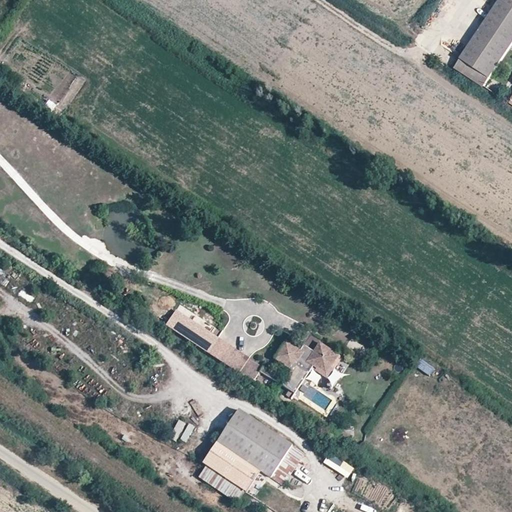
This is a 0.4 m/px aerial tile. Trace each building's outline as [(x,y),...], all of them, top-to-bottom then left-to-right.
[(511,42),(511,1),(509,0),(499,0),(481,27),(510,46),(511,42)] [(510,46),(481,27),(459,58),(488,78),(510,46)] [(442,50),(439,56),(455,63),(458,57),(442,50)] [(488,78),(459,58),(454,66),(483,86),(488,78)] [(177,310),(167,325),(255,384),(261,374),(265,368),(177,310)] [(314,349),(319,339),(310,334),(305,344),(314,349)] [(337,359),(319,347),(313,356),(303,349),(299,355),(285,346),(275,359),(292,370),(296,364),(310,373),(314,367),(327,375),(337,359)] [(431,376),(436,368),(421,359),(416,367),(431,376)] [(310,373),(296,364),(292,370),(285,381),(281,387),(295,396),(310,373)] [(285,381),(265,368),(261,374),(281,387),(285,381)] [(294,445),(242,411),(207,464),(210,466),(203,476),(241,502),(248,491),(249,492),(262,471),(285,485),(305,454),(294,446),(294,445)] [(179,420),(170,439),(177,442),(186,423),(179,420)]
